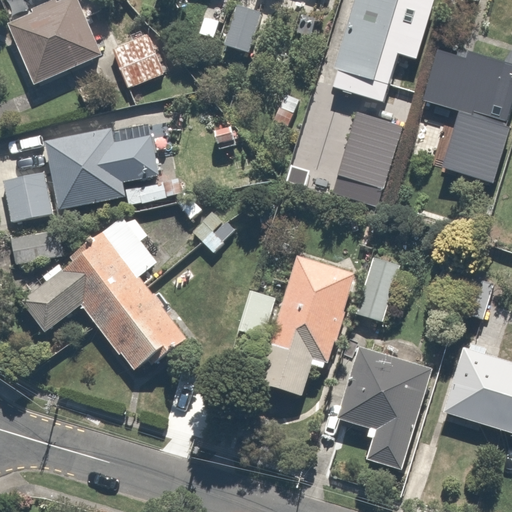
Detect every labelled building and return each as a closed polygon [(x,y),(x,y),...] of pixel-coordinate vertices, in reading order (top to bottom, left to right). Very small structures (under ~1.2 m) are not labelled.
[(103,55),(78,0),(57,0),(1,26),(30,89),(103,55)] [(403,0),(355,0),(338,66),(383,78),(403,0)] [(262,16),(238,5),(220,43),(244,54),(262,16)] [(169,81),(147,30),(110,47),(132,97),(169,81)] [(511,57),(443,35),(422,100),(506,128),(511,109),(511,57)] [(345,104),(314,93),(295,142),(326,154),(345,104)] [(157,142),(119,145),(118,135),(51,141),(57,211),(125,204),(123,182),(161,178),(157,142)] [(52,214),(47,173),(2,179),(8,220),(52,214)] [(465,207),(422,195),(415,220),(459,232),(465,207)] [(152,236),(130,207),(67,254),(73,262),(21,301),(44,332),(80,305),(134,378),(186,339),(139,277),(158,262),(143,242),(152,236)] [(227,244),(209,225),(195,237),(214,257),(227,244)] [(57,227),(9,231),(12,272),(60,268),(57,227)] [(406,262),(378,253),(360,309),(389,318),(406,262)] [(316,361),(331,366),(360,276),(297,255),(256,383),(304,398),(316,361)] [(284,287),(255,275),(233,329),(262,341),(284,287)] [(358,340),(333,420),(373,433),(365,457),(409,470),(442,367),(358,340)] [(511,363),(466,350),(446,416),(511,435),(511,363)]
